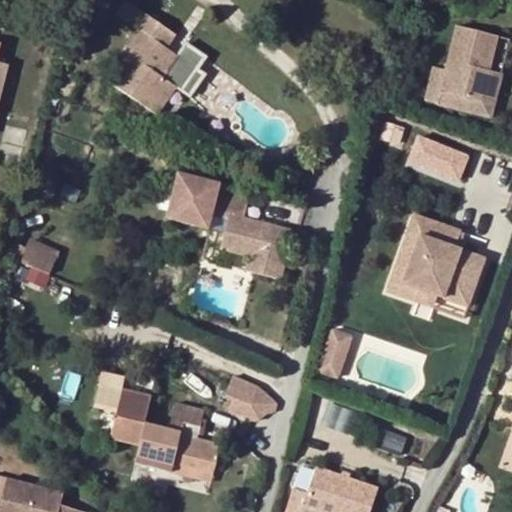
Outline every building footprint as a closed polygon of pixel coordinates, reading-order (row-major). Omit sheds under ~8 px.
[(150,108),(175,72),(167,66),(176,53),(165,44),(174,31),(146,10),(136,24),(140,27),(105,76),(150,108)] [(478,100),(488,63),(495,37),(454,26),(444,67),(431,64),(422,99),(436,103),(439,91),(478,100)] [(0,92),(13,42),(0,38),(0,92)] [(501,68),(488,63),(478,100),(439,91),(436,103),(487,116),(501,68)] [(181,76),(175,72),(150,108),(155,112),(181,76)] [(464,181),(473,151),(417,135),(409,165),(464,181)] [(308,158),(288,150),(273,185),(292,193),(308,158)] [(9,171),(0,168),(0,188),(4,190),(9,171)] [(248,197),(218,189),(211,215),(228,220),(220,250),(249,258),(245,271),(278,281),(291,232),(243,219),(248,197)] [(415,213),(408,233),(421,238),(405,283),(440,296),(470,307),(487,259),(454,247),(460,229),(415,213)] [(421,238),(408,233),(388,292),(435,309),(440,296),(405,283),(421,238)] [(33,235),(16,272),(46,286),(63,248),(33,235)] [(319,371),(340,378),(356,332),(334,325),(319,371)] [(252,394),(226,382),(217,406),(225,408),(220,419),(244,426),(243,428),(247,429),(249,430),(253,429),(260,422),(263,422),(268,420),(270,418),(271,415),(271,412),(270,409),(252,394)] [(150,397),(120,389),(107,441),(137,449),(143,424),(150,397)] [(134,462),(170,471),(172,462),(212,472),(219,446),(197,440),(203,411),(172,404),(166,429),(143,424),(134,462)] [(314,461),(302,457),(293,483),(305,487),(314,461)] [(314,460),(314,461),(305,487),(293,483),(291,483),(287,495),(281,511),(367,511),(378,482),(314,460)] [(172,462),(170,471),(210,482),(212,472),(172,462)] [(61,493),(5,477),(0,496),(0,511),(80,511),(82,506),(59,500),(61,493)]
